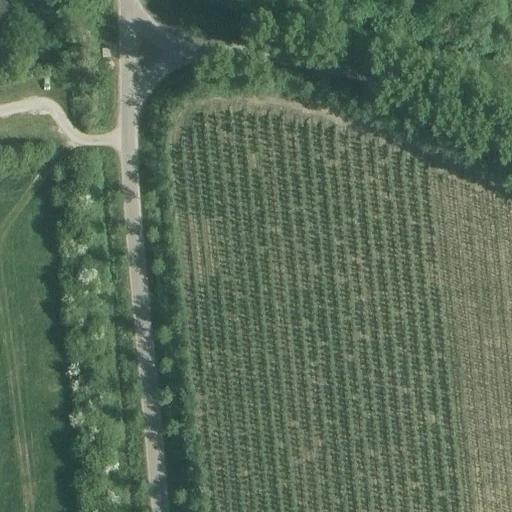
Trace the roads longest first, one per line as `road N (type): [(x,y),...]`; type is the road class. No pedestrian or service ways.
road 1 (unclassified): [(158,511),(130,205),(132,93)]
road 2 (unclassified): [(183,52),(349,69),(511,142)]
